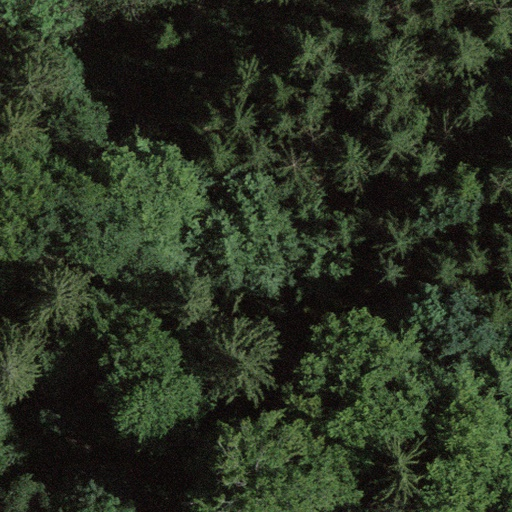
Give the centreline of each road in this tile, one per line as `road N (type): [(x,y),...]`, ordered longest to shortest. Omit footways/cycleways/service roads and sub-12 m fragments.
road 1 (track): [(0,277),(194,398),(299,483),(322,511)]
road 2 (track): [(216,511),(0,381)]
